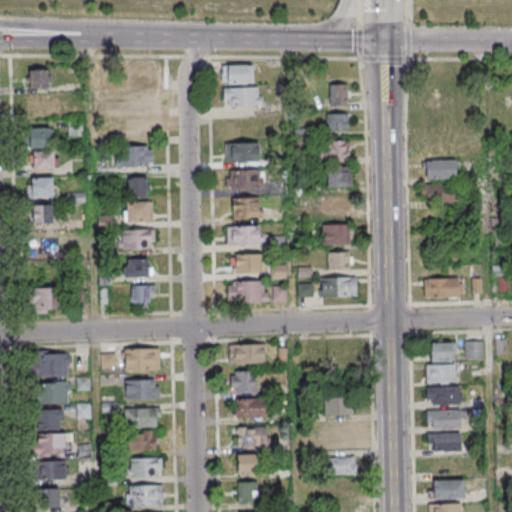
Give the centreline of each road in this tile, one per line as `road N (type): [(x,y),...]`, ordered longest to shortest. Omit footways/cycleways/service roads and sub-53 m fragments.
road 1 (residential): [(511,316),(0,334)]
road 2 (tertiary): [(395,511),(385,39)]
road 3 (residential): [(194,327),(188,74)]
road 4 (tertiary): [(0,39),(215,39)]
road 5 (residential): [(197,511),(194,327)]
road 6 (tertiary): [(215,39),(385,39)]
road 7 (motorway): [(57,25),(215,39)]
road 8 (tertiary): [(385,39),(511,41)]
